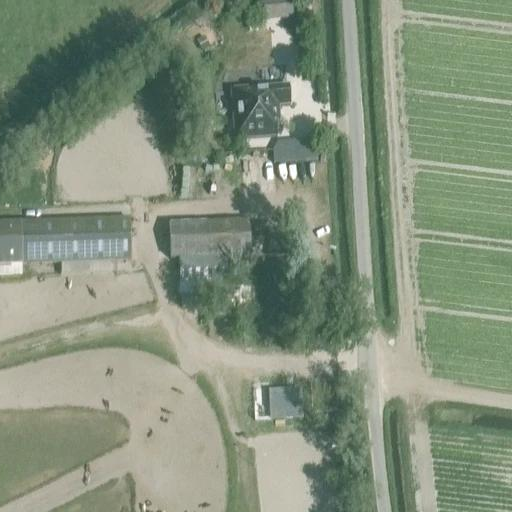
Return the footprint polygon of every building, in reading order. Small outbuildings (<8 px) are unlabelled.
[(257,0),(260,24),(287,21),(284,0),(257,0)] [(278,107),(290,106),(289,87),(231,91),(235,141),(277,137),(276,123),(279,123),(278,107)] [(0,278),(21,278),(21,265),(131,261),(131,242),(130,220),(0,225),(0,278)] [(169,227),(170,260),(251,257),(250,224),(169,227)] [(251,244),(251,257),(261,256),(261,244),(251,244)] [(177,261),(178,296),(218,295),(217,260),(177,261)] [(268,394),(269,407),(283,407),(284,421),(301,420),(300,392),(268,394)]
